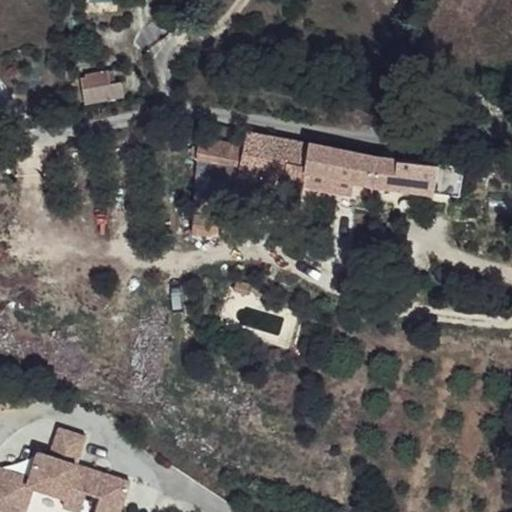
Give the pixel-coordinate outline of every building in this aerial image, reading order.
[(88,75),(83,76),(89,103),(129,96),(124,80),(114,82),(111,68),(88,72),(88,75)] [(246,143),(199,136),(194,230),(220,232),(221,216),(240,172),(263,178),(283,182),(278,215),(301,213),(302,185),(305,169),(356,180),(435,192),(437,181),(453,183),(457,165),(441,163),(396,156),(396,150),(383,149),(382,155),(248,128),(246,143)] [(356,180),(305,169),(302,185),(308,185),(308,179),(355,188),(356,180)] [(263,178),(240,172),(221,216),(241,225),(263,178)] [(301,213),(278,215),(277,221),(301,220),(301,213)] [(246,281),(235,278),(233,289),(244,291),(246,281)] [(78,511),(86,492),(103,498),(108,500),(115,478),(76,464),(86,437),(60,427),(50,455),(39,451),(30,476),(0,465),(0,507),(13,511),(23,511),(33,485),(65,497),(61,506),(78,511)] [(108,500),(103,498),(98,511),(118,511),(122,505),(129,483),(115,478),(108,500)]
